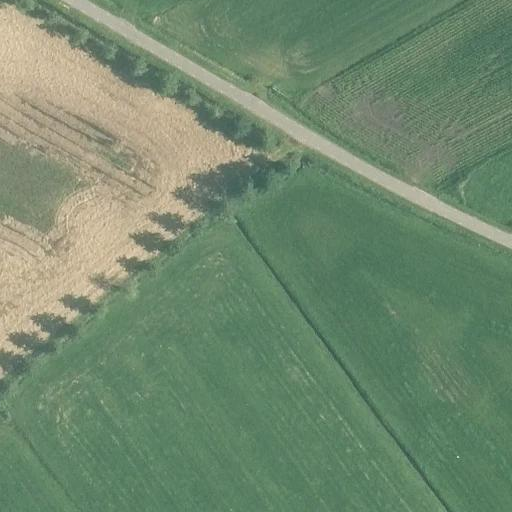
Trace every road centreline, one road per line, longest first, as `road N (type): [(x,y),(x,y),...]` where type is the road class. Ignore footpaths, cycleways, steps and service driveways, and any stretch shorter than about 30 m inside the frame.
road 1 (unclassified): [(511,242),(64,0)]
road 2 (track): [(0,372),(213,185),(307,137)]
